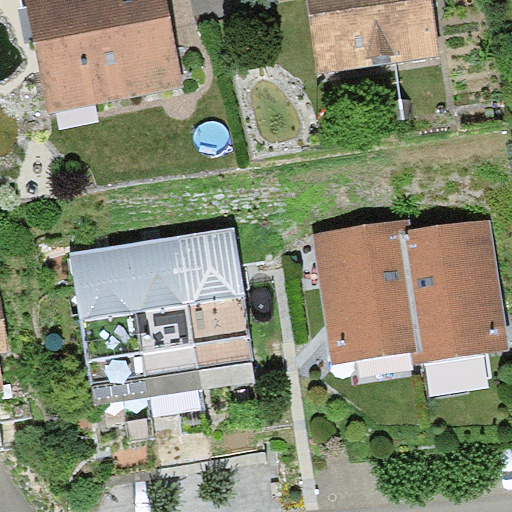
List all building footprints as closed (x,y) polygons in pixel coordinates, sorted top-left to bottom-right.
[(164,0),(26,0),(48,113),(182,87),(164,0)] [(306,0),(318,78),(440,60),(431,0),(306,0)] [(415,221),(315,236),(337,369),(415,357),(423,356),(404,239),(418,236),(415,221)] [(418,236),(404,239),(423,356),(415,357),(416,368),(509,354),(489,225),(418,236)] [(234,233),(69,257),(92,410),(257,386),(234,233)]
